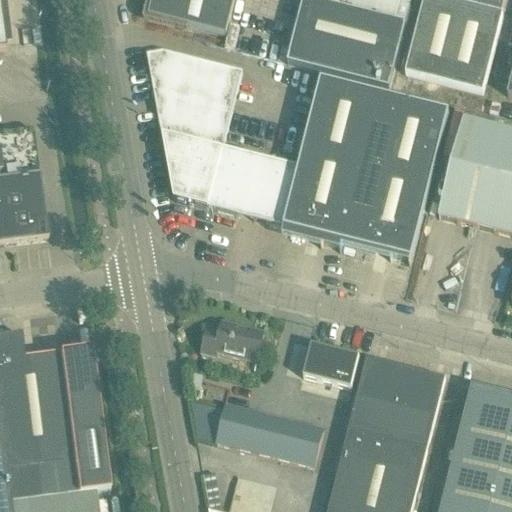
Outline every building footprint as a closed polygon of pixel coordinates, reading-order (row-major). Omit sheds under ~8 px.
[(225,41),(235,0),(154,0),(149,23),(225,41)] [(326,9),(327,0),(289,0),(304,4),(326,9)] [(327,0),(326,9),(405,30),(412,0),(327,0)] [(500,20),(504,0),(443,0),(442,5),(500,20)] [(500,20),(442,5),(424,1),(404,81),(482,100),(502,20),(500,20)] [(388,95),(405,30),(326,9),(304,4),(287,69),(388,95)] [(163,57),(148,60),(174,205),(284,232),(284,233),(299,173),(301,163),(283,159),(280,168),(223,154),(243,77),(200,66),(163,57)] [(299,173),(284,233),(323,243),(322,248),(342,253),(343,248),(409,264),(412,265),(449,118),(321,87),(301,163),(299,173)] [(505,240),(511,212),(511,137),(464,125),(439,223),(505,240)] [(0,248),(47,243),(33,132),(0,135),(0,248)] [(256,366),(263,339),(222,329),(220,337),(208,334),(202,358),(214,361),(216,356),(256,366)] [(91,353),(90,353),(23,362),(20,338),(0,340),(0,431),(10,511),(96,511),(95,498),(109,496),(91,354),(91,353)] [(358,362),(311,350),(302,382),(350,394),(358,362)] [(411,511),(444,383),(366,363),(328,511),(411,511)] [(511,511),(511,401),(471,391),(439,511),(511,511)] [(226,410),(225,414),(192,406),(198,444),(216,449),(216,450),(313,474),(323,435),(226,410)] [(10,511),(0,431),(0,511),(10,511)]
